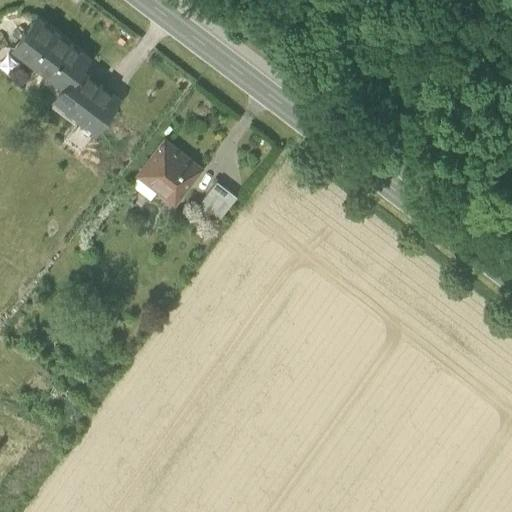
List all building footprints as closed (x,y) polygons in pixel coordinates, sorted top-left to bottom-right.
[(14,49),(64,87),(65,88),(79,69),(87,58),(37,19),(14,49)] [(54,100),(59,104),(74,84),(108,110),(117,99),(79,69),(65,88),(64,87),(54,100)] [(93,130),(108,110),(74,84),(59,104),(78,118),(93,130)] [(63,138),(78,150),(93,130),(78,118),(63,138)] [(201,168),(164,140),(138,174),(138,175),(157,189),(174,203),(201,168)] [(157,189),(138,175),(131,185),(149,199),(157,189)] [(216,180),(197,206),(217,221),(237,195),(216,180)]
